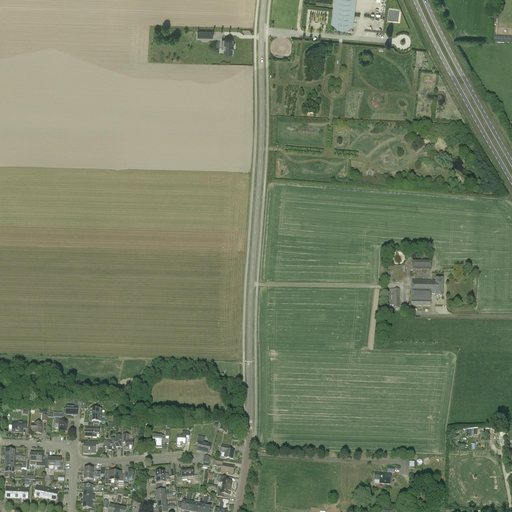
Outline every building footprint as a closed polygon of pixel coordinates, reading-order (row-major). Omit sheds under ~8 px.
[(335,0),(335,9),(333,24),(352,26),(353,15),(354,0),(335,0)] [(511,37),(494,36),(495,28),(492,27),(491,43),(511,43),(511,37)] [(224,43),(221,43),(221,49),(224,49),(223,53),(233,53),(233,39),(224,39),(224,40),(224,43)] [(431,271),(431,261),(412,261),(412,270),(431,271)] [(431,295),(435,295),(435,297),(443,297),(443,279),(435,279),(435,281),(430,281),(412,281),(411,311),(430,311),(431,295)] [(396,290),(389,289),(388,302),(389,302),(389,309),(399,309),(399,296),(399,290),(396,290)] [(77,407),(66,406),(66,415),(77,416),(77,407)] [(55,425),(59,425),(59,432),(66,432),(66,428),(67,428),(67,422),(61,422),(62,418),(55,418),(55,425)] [(20,423),(13,422),(12,433),(22,433),(22,429),(26,429),(26,422),(20,422),(20,423)] [(31,432),(34,433),(34,434),(42,434),(42,424),(34,424),(31,424),(31,432)] [(99,428),(91,428),(85,428),(85,431),(84,431),(84,438),(92,438),(97,438),(97,435),(99,435),(99,428)] [(165,436),(163,436),(156,436),(157,435),(153,435),(152,446),(156,446),(156,448),(162,448),(162,444),(169,444),(169,431),(165,431),(165,436)] [(185,440),(189,440),(189,433),(183,432),(182,438),(177,437),(176,446),(181,447),(181,445),(185,446),(185,440)] [(122,444),(125,444),(125,451),(132,452),(133,441),(128,441),(129,436),(123,435),(122,444)] [(110,442),(107,442),(104,442),(104,447),(107,447),(106,451),(111,451),(111,452),(115,452),(115,447),(117,447),(121,447),(122,436),(115,436),(115,439),(110,439),(110,442)] [(196,451),(208,454),(211,445),(203,443),(203,440),(203,439),(200,438),(198,439),(197,443),(198,443),(196,451)] [(88,454),(88,453),(95,453),(95,446),(97,446),(97,442),(92,442),(92,446),(84,445),(83,453),(85,453),(84,454),(88,454)] [(222,446),(220,453),(225,454),(224,458),(233,459),(234,452),(228,451),(229,448),(222,446)] [(30,454),(30,460),(27,460),(26,462),(26,471),(29,471),(30,466),(36,466),(36,454),(30,454)] [(45,461),(42,461),(42,455),(36,454),(36,466),(45,467),(45,461)] [(210,465),(209,464),(211,458),(204,456),(202,463),(203,463),(203,466),(209,468),(210,465)] [(54,459),(54,458),(49,457),(49,459),(45,459),(45,461),(45,467),(45,470),(48,470),(48,467),(54,467),(54,459)] [(54,467),(57,468),(57,471),(63,472),(63,465),(60,465),(61,460),(54,459),(54,467)] [(219,467),(222,468),(221,473),(226,474),(226,473),(233,474),(234,466),(230,465),(230,466),(222,465),(223,462),(214,460),(212,467),(218,468),(219,467)] [(4,474),(6,474),(6,479),(13,479),(14,471),(26,471),(26,469),(22,469),(3,468),(3,471),(5,471),(4,474)] [(188,480),(193,479),(193,483),(198,482),(198,476),(193,477),(193,470),(187,471),(188,480)] [(125,473),(125,482),(129,482),(129,481),(133,481),(134,471),(128,471),(128,473),(125,473)] [(181,471),(181,476),(177,476),(177,485),(182,484),(182,480),(188,480),(187,471),(181,471)] [(111,485),(111,481),(114,481),(115,472),(108,472),(108,478),(105,478),(105,485),(111,485)] [(114,481),(118,482),(118,487),(123,487),(124,476),(121,476),(121,473),(115,472),(114,481)] [(375,474),(374,481),(379,481),(379,484),(390,485),(391,475),(375,474)] [(92,484),(92,481),(93,477),(94,477),(94,478),(100,478),(100,476),(100,475),(97,475),(82,475),(82,477),(84,477),(83,480),(86,480),(86,484),(92,484)] [(156,482),(156,484),(156,488),(162,487),(162,484),(165,483),(165,480),(166,479),(167,480),(169,480),(168,477),(154,479),(155,481),(156,482)] [(218,483),(220,483),(223,484),(222,488),(231,490),(232,483),(226,482),(227,478),(219,477),(218,478),(217,481),(218,483)] [(5,498),(13,499),(13,485),(12,485),(12,489),(6,489),(5,498)] [(44,486),(43,489),(41,498),(49,500),(50,490),(45,489),(45,487),(44,486)] [(34,497),(41,498),(43,489),(36,487),(34,497)] [(155,492),(156,495),(154,495),(154,498),(168,497),(173,496),(176,496),(175,493),(165,494),(164,491),(163,491),(162,487),(156,488),(157,492),(155,492)] [(230,496),(231,490),(222,488),(221,491),(218,491),(217,497),(223,498),(224,495),(230,496)] [(28,490),(21,489),(20,499),(28,499),(28,490)] [(58,492),(50,490),(49,500),(56,501),(58,492)] [(181,511),(184,511),(183,511),(186,511),(190,492),(187,492),(186,503),(182,502),(182,504),(178,503),(178,509),(181,510),(181,511)] [(203,511),(206,499),(204,498),(202,505),(199,505),(197,511),(203,511)] [(220,511),(223,500),(220,500),(218,510),(215,510),(214,511),(220,511)] [(226,511),(227,511),(224,511),(224,509),(225,509),(226,504),(228,504),(228,501),(223,500),(220,511),(226,511)] [(82,509),(90,509),(90,511),(92,511),(93,511),(94,510),(91,510),(92,504),(81,503),(81,505),(83,505),(82,509)] [(114,511),(116,504),(113,503),(113,506),(109,506),(107,511),(114,511)]
